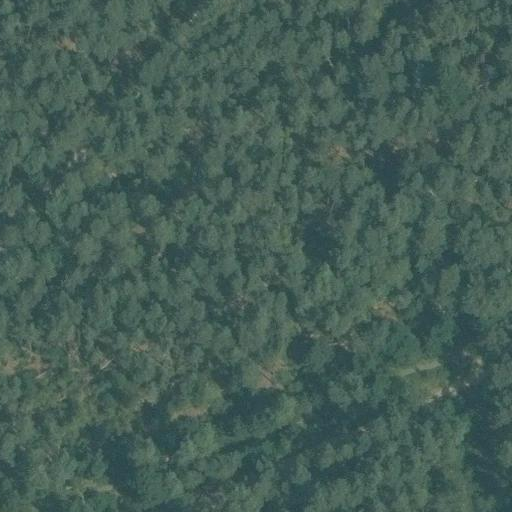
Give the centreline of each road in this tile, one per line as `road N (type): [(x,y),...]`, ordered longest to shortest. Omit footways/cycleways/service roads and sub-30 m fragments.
road 1 (track): [(195,511),(511,369)]
road 2 (track): [(168,0),(0,204)]
